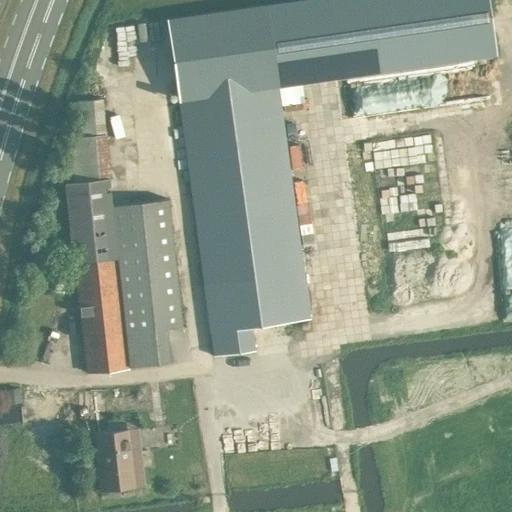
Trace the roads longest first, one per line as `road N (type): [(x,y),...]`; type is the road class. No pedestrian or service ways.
road 1 (unknown): [(132,38),(139,132),(183,194),(203,329),(200,380)]
road 2 (track): [(511,378),(373,434),(211,443)]
road 3 (primary): [(50,0),(0,152)]
road 4 (track): [(198,369),(222,511)]
road 5 (track): [(15,511),(49,434),(43,377)]
